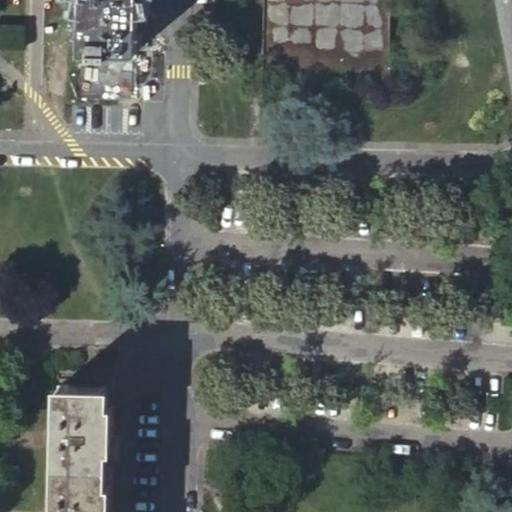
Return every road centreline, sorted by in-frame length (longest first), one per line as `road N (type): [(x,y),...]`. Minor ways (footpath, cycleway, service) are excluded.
road 1 (unknown): [(172,429),(511,444)]
road 2 (unclassified): [(173,343),(511,359)]
road 3 (unclassified): [(511,161),(176,153)]
road 4 (residential): [(173,343),(176,153)]
road 5 (unclassified): [(176,153),(0,149)]
road 6 (unclassified): [(0,336),(173,343)]
road 7 (residential): [(171,511),(173,343)]
road 8 (residential): [(176,153),(179,0)]
